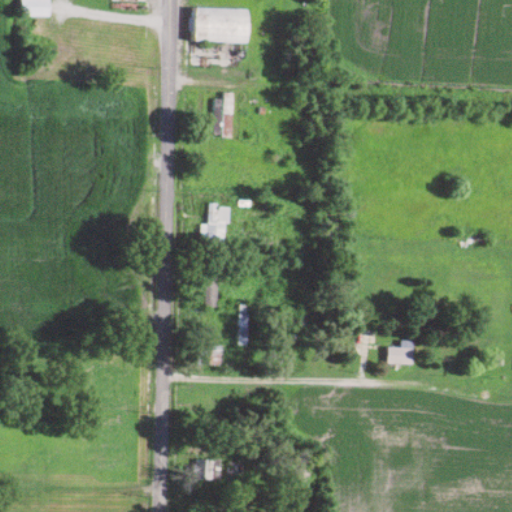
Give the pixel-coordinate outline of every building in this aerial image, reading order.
[(45,16),(45,0),(17,0),(17,16),(45,16)] [(188,43),(242,44),(242,10),(189,9),(188,43)] [(219,148),(228,148),(228,103),(219,103),(219,148)] [(202,206),(202,244),(222,244),(222,206),(202,206)] [(120,284),(120,263),(88,263),(88,284),(120,284)] [(212,307),(212,273),(200,273),(200,307),(212,307)] [(244,304),(234,304),(234,346),(244,346),(244,304)] [(192,365),(215,365),(215,345),(192,345),(192,365)] [(408,347),(382,347),(382,365),(408,365),(408,347)] [(107,371),(107,388),(123,388),(123,371),(107,371)] [(123,424),(82,424),(82,447),(123,447),(123,424)] [(216,481),(216,460),(192,460),(192,481),(216,481)]
